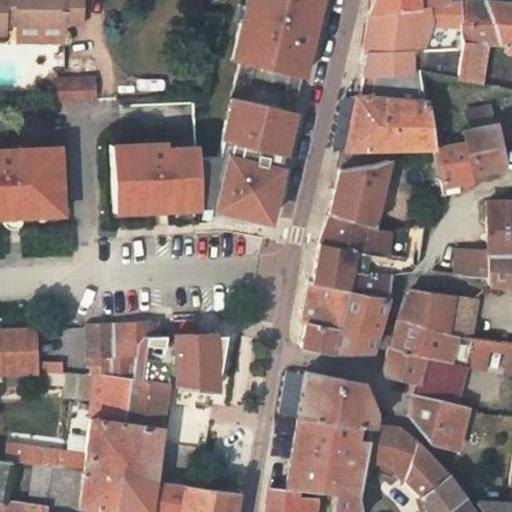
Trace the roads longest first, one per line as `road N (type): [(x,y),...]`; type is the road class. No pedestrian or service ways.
road 1 (residential): [(350,0),(276,353)]
road 2 (residential): [(276,353),(366,370),(421,441)]
road 3 (residential): [(276,353),(248,511)]
